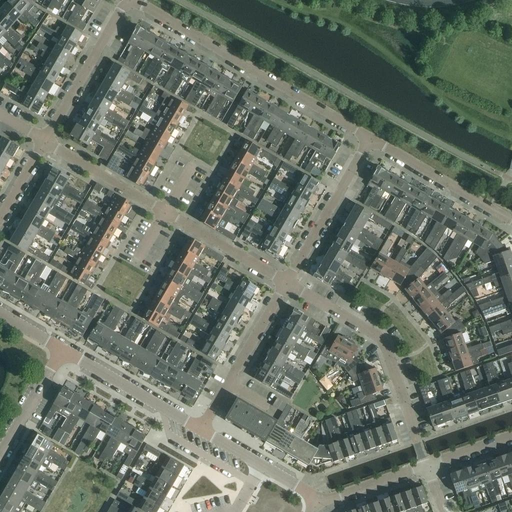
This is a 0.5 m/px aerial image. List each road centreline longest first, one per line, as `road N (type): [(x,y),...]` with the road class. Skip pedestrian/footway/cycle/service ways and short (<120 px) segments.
road 1 (residential): [(287,283),(46,140)]
road 2 (residential): [(369,139),(130,0)]
road 3 (residential): [(428,468),(379,339),(287,283)]
road 4 (residential): [(200,431),(287,283)]
road 5 (residential): [(287,283),(369,139)]
road 6 (residential): [(511,220),(369,139)]
road 7 (residential): [(46,140),(127,0)]
road 8 (residential): [(200,431),(63,348)]
road 9 (residential): [(319,501),(200,431)]
road 10 (residential): [(0,457),(63,348)]
